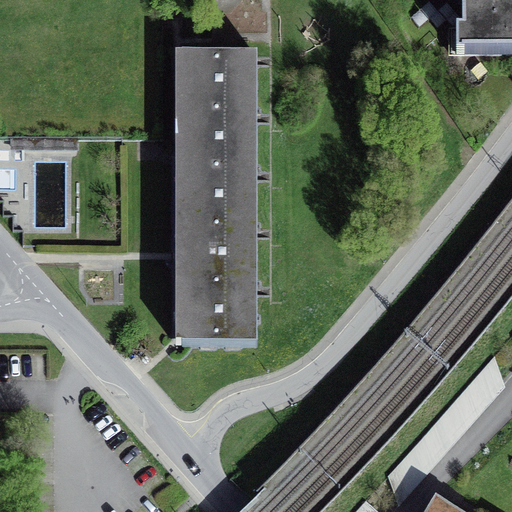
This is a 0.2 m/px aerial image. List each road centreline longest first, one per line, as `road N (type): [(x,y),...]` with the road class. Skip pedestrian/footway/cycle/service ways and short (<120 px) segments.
road 1 (residential): [(193,469),(227,417),(293,398),(319,380),(511,144)]
road 2 (residential): [(34,297),(193,469)]
road 3 (residential): [(511,415),(420,511)]
